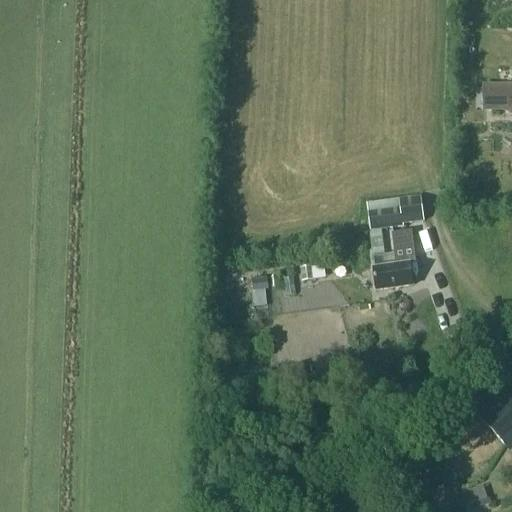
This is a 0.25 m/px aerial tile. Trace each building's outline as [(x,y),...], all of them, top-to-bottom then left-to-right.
[(511,85),(491,86),(491,111),(511,111),(511,110),(511,85)] [(366,204),(368,213),(367,213),(370,232),(373,258),(385,257),(382,231),(404,228),(404,226),(424,224),(421,197),(366,204)] [(373,270),(376,292),(412,287),(409,265),(407,252),(394,253),(394,256),(373,258),(375,269),(373,270)] [(302,283),(313,282),(311,268),(300,270),(302,283)] [(253,293),(269,291),(267,279),(252,281),(253,293)] [(479,418),(507,447),(511,442),(511,393),(501,404),(503,406),(500,410),(494,404),(479,418)] [(472,505),(487,500),(483,487),(468,492),(472,505)]
